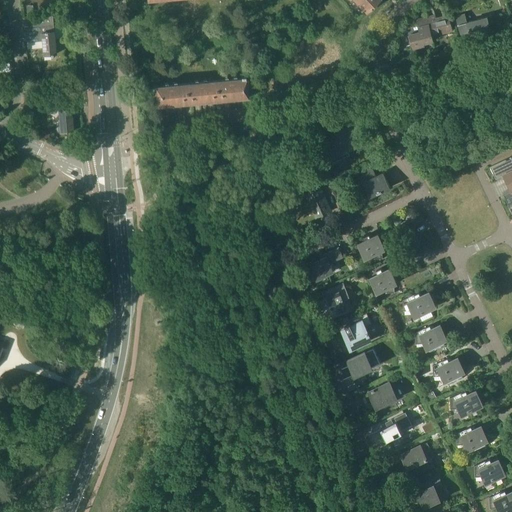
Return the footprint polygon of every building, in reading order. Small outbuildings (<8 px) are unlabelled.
[(379,0),(352,0),(365,13),(379,0)] [(491,15),(467,22),(465,14),(456,16),(461,34),(470,32),(471,35),(491,30),(489,24),(493,22),(491,15)] [(448,16),(436,19),(440,34),(452,31),(448,16)] [(440,34),(436,19),(423,22),(425,31),(411,34),(414,47),(424,45),(423,43),(432,40),(432,41),(433,41),(432,36),(440,34)] [(54,32),(53,32),(53,24),(24,26),(26,42),(42,40),(44,54),(56,53),(54,32)] [(241,76),(241,78),(155,86),(157,105),(247,97),(246,78),(245,78),(245,76),(241,76)] [(59,132),(73,131),(71,109),(68,109),(68,101),(47,103),(48,111),(57,111),(59,132)] [(349,153),(361,147),(351,126),(339,132),(338,129),(330,133),(333,139),(324,143),(333,163),(350,155),(349,153)] [(511,180),(511,158),(511,157),(490,167),(496,179),(497,179),(496,178),(502,176),(503,178),(505,177),(508,183),(511,180)] [(236,170),(229,173),(232,178),(238,175),(236,170)] [(382,194),(384,193),(383,191),(390,187),(384,173),(367,181),(363,173),(353,178),(360,192),(367,189),(370,196),(375,194),(377,194),(379,194),(381,194),(382,194)] [(331,211),(320,187),(306,193),(317,217),(331,211)] [(374,259),(384,258),(384,257),(383,258),(382,249),(386,248),(379,233),(371,237),(370,234),(365,236),(366,239),(359,243),(366,257),(373,254),(375,258),(374,258),(374,259)] [(330,262),(343,256),(339,248),(323,256),(324,258),(311,264),(317,278),(334,270),(330,262)] [(386,293),(396,292),(395,292),(394,284),(397,282),(391,268),(383,271),(382,268),(377,270),(378,273),(371,277),(378,291),(385,288),(387,292),(386,292),(386,293)] [(352,306),(348,296),(343,284),(323,293),(326,298),(322,300),(329,316),(341,311),(344,312),(347,313),(349,311),(351,309),(352,306)] [(416,315),(437,305),(430,291),(421,295),(420,291),(403,299),(404,311),(405,311),(405,310),(413,310),(416,315)] [(352,348),(371,339),(369,334),(370,333),(369,330),(368,331),(365,326),(372,323),(367,312),(353,318),(356,324),(351,326),(350,324),(345,326),(346,328),(343,330),(352,348)] [(444,341),(447,339),(440,325),(432,329),(430,325),(415,332),(416,344),(417,344),(417,343),(425,343),(428,348),(429,348),(431,353),(446,346),(444,341)] [(356,374),(381,363),(374,348),(349,359),(356,374)] [(462,373),(465,371),(458,357),(450,361),(448,358),(433,365),(434,376),(443,375),(445,381),(447,380),(449,385),(464,378),(462,373)] [(390,401),(397,398),(390,381),(375,389),(375,388),(372,389),(372,390),(369,391),(377,407),(385,404),(385,405),(391,403),(390,401)] [(463,414),(484,403),(477,389),(468,393),(467,390),(450,398),(451,409),(452,409),(452,408),(460,408),(463,414)] [(402,430),(412,425),(406,412),(386,422),(387,426),(381,429),(387,440),(402,432),(402,430)] [(423,426),(426,433),(436,429),(432,422),(423,426)] [(485,442),(488,440),(482,426),(473,430),(471,426),(456,433),(457,445),(458,445),(458,444),(466,444),(469,449),(470,449),(472,454),(487,447),(485,442)] [(415,473),(434,467),(431,457),(434,456),(428,442),(421,445),(401,454),(408,469),(412,466),(415,473)] [(487,482),(506,472),(499,458),(492,461),(491,458),(474,466),(475,477),(476,477),(476,476),(484,476),(487,482)] [(435,488),(443,485),(440,479),(433,482),(431,480),(419,486),(421,491),(418,493),(425,507),(441,499),(435,488)] [(501,511),(503,511),(511,508),(511,490),(507,493),(506,489),(489,497),(490,508),(491,508),(491,507),(499,507),(501,511)]
